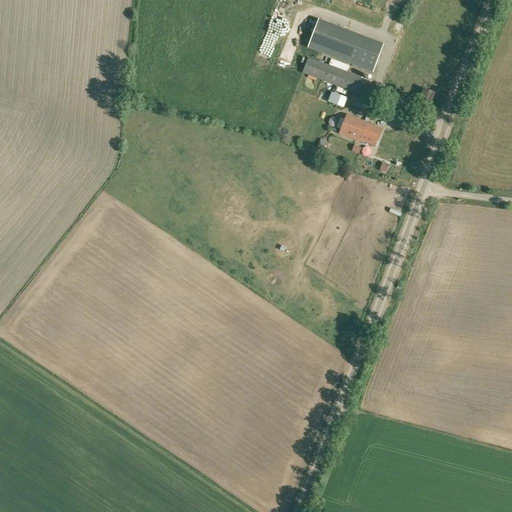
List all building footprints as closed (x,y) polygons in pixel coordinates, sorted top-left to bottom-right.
[(373,73),(384,44),(318,19),(307,48),(373,73)] [(364,97),(370,81),(308,58),(302,73),(364,97)] [(416,109),(428,114),(435,93),(423,89),(418,101),(416,109)] [(343,108),(347,98),(331,92),(328,102),(343,108)] [(376,147),(383,130),(368,124),(369,123),(346,115),(339,134),(361,143),(362,142),(376,147)] [(327,151),(331,144),(321,139),(317,147),(327,151)]
